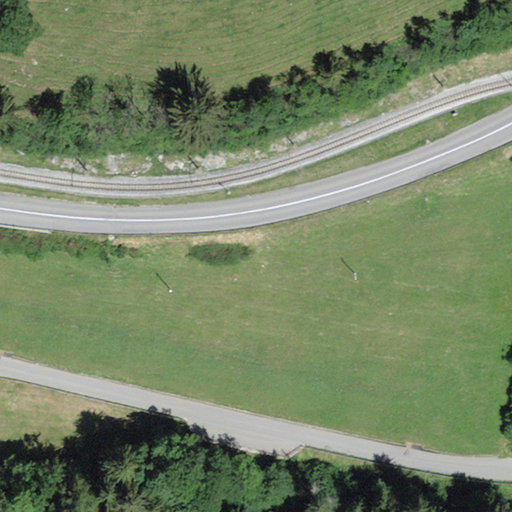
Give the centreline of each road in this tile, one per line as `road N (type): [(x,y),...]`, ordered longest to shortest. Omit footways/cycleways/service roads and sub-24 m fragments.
road 1 (primary): [(511,122),(361,184),(245,212),(126,220),(0,208)]
road 2 (unclassified): [(511,471),(361,450),(0,364)]
